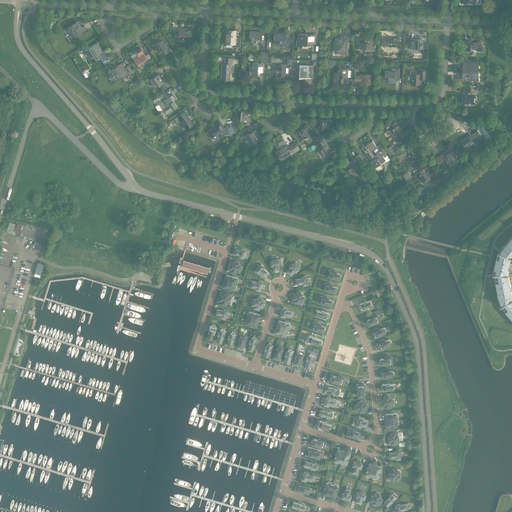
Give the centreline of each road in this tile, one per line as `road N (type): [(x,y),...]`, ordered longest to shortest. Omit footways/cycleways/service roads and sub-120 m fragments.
road 1 (unclassified): [(429,511),(416,341),(383,267),(358,249),(238,216)]
road 2 (unclassified): [(138,190),(22,48),(20,2)]
road 3 (residential): [(253,365),(195,348),(238,216)]
road 4 (residential): [(371,441),(368,353),(349,309),(339,307)]
road 5 (unclassified): [(138,190),(109,175),(38,104)]
road 6 (residential): [(204,52),(203,80),(213,94),(294,104)]
